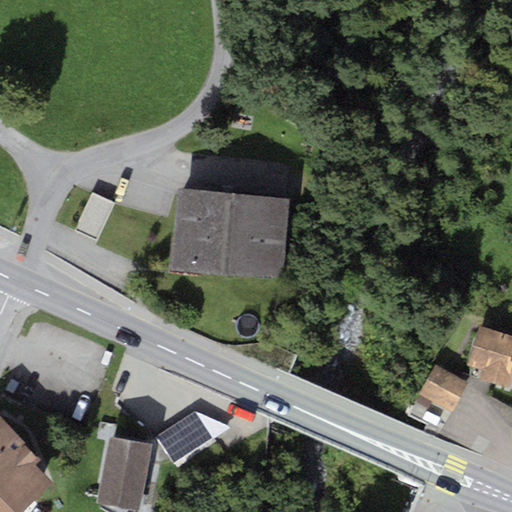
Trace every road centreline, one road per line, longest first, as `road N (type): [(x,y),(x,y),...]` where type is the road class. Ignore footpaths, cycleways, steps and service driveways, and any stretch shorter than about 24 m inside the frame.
road 1 (primary): [(507,497),(14,280)]
road 2 (residential): [(14,280),(61,180),(173,132),(217,84),(217,0)]
